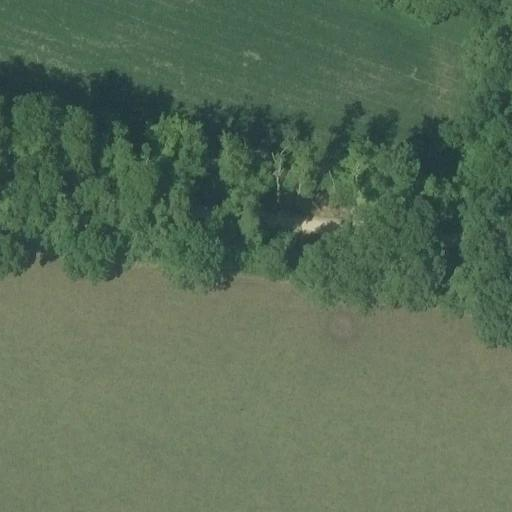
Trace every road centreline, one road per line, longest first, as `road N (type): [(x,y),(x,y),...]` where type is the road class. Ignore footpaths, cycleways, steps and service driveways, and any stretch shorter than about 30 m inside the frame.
road 1 (track): [(511,247),(0,191)]
road 2 (track): [(511,123),(469,242)]
